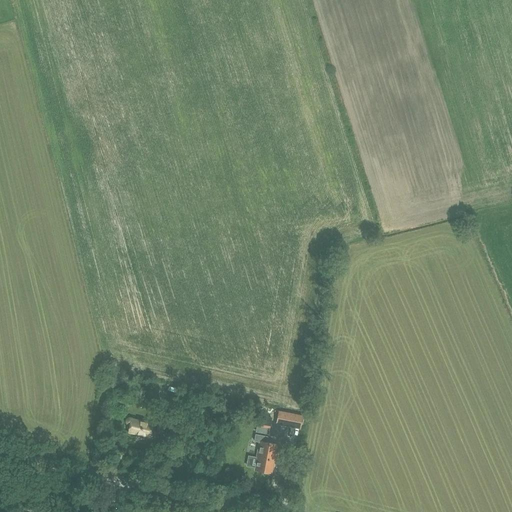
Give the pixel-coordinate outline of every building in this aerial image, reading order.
[(162,403),(159,415),(164,416),(162,424),(166,425),(171,405),(162,403)] [(278,410),(276,424),(300,429),(303,415),(278,410)] [(271,417),(259,415),(257,426),(269,429),(271,417)] [(128,432),(148,436),(148,437),(149,438),(150,438),(151,437),(152,436),(152,435),(152,434),(152,433),(151,432),(150,432),(152,424),(140,422),(140,423),(132,421),(132,420),(131,419),(130,419),(129,420),(128,420),(128,421),(127,422),(127,423),(128,424),(129,425),(130,425),(128,432)] [(271,473),(272,468),(273,460),(274,460),(277,444),(266,442),(267,436),(255,434),(254,441),(259,442),(257,450),(256,457),(257,457),(255,469),(264,471),(264,473),(268,474),(269,472),(271,473)]
